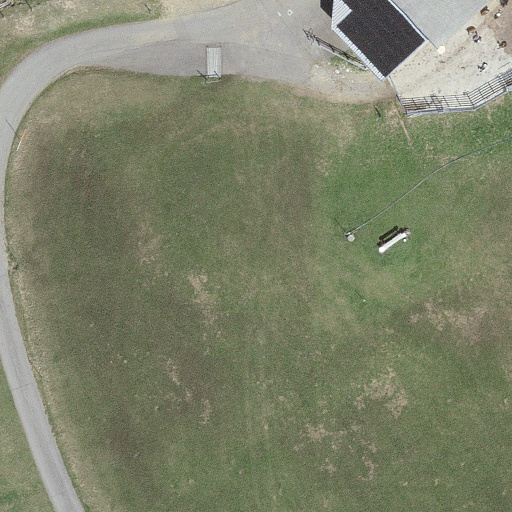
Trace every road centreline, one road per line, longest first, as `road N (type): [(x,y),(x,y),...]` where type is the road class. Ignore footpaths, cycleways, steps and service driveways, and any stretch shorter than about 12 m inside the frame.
road 1 (track): [(227,20),(51,58),(7,113),(0,140)]
road 2 (track): [(0,316),(72,511)]
